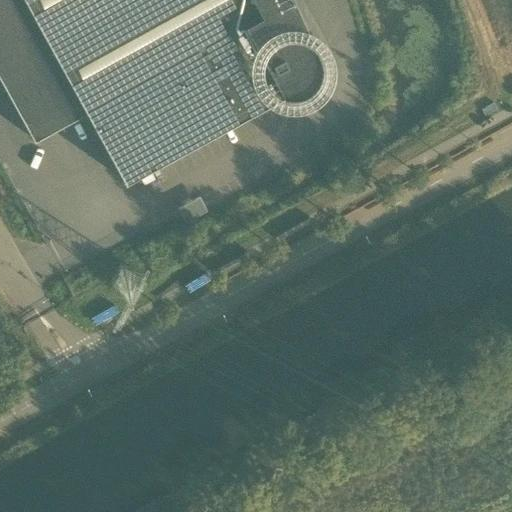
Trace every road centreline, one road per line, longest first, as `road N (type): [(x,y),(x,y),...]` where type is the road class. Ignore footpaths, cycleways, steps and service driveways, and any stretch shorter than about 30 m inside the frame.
road 1 (unclassified): [(85,376),(511,141)]
road 2 (track): [(199,511),(511,340)]
road 3 (unclassified): [(85,376),(0,242)]
